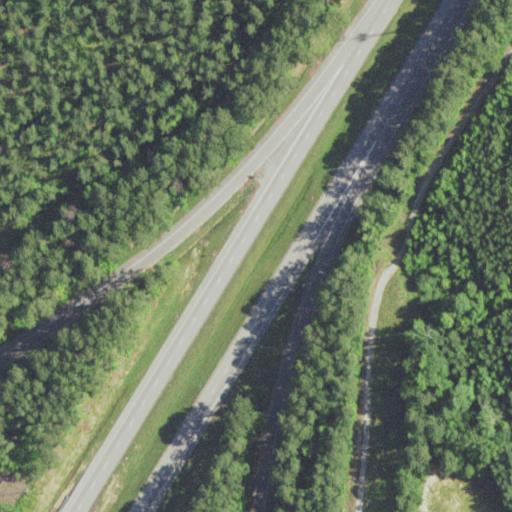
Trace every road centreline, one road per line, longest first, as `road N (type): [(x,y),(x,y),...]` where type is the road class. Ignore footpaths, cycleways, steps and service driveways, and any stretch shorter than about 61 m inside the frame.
road 1 (motorway): [(138,511),(452,0)]
road 2 (motorway): [(366,36),(76,511)]
road 3 (motorway): [(256,511),(282,370),(315,275),(446,11)]
road 4 (motorway): [(366,36),(194,221),(0,359)]
